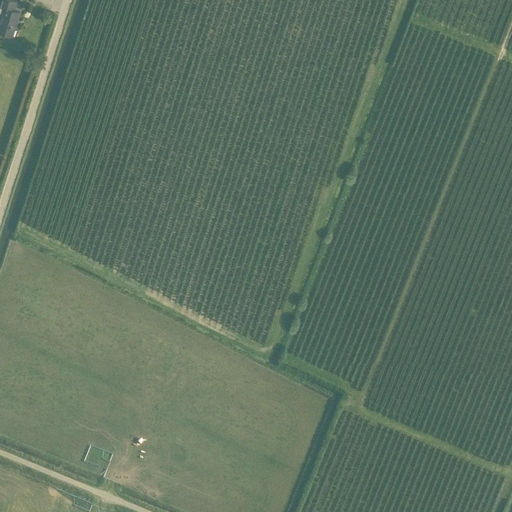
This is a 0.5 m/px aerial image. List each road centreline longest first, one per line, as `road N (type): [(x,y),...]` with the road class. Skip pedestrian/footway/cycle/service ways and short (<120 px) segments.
road 1 (unclassified): [(0,202),(60,0)]
road 2 (unclassified): [(144,511),(0,451)]
